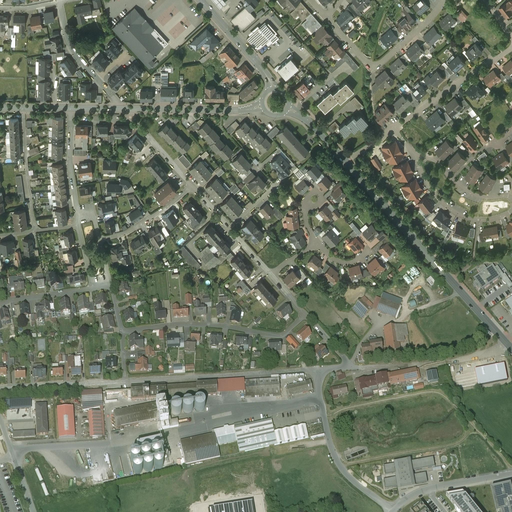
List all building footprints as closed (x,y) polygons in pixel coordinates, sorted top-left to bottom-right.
[(211,0),(219,9),(225,3),(221,0),(211,0)] [(247,4),(245,6),(250,11),(259,3),(256,0),(243,0),(244,0),(247,4)] [(300,1),(299,0),(280,0),(284,4),(286,2),(288,5),(287,6),(291,10),(295,6),(300,1)] [(352,0),(363,13),(371,7),(368,4),(371,1),(370,0),(352,0)] [(422,0),(419,0),(413,6),(417,11),(418,10),(421,13),(419,14),(420,14),(428,6),(422,0)] [(511,8),(511,0),(510,0),(507,3),(506,3),(499,9),(506,18),(511,12),(511,10),(511,9),(511,8)] [(307,9),(300,1),(295,6),(296,7),(290,13),(291,12),(295,16),(297,14),(303,20),(306,18),(311,13),(310,13),(307,10),(307,9)] [(360,11),(352,3),(350,5),(355,11),(358,14),(360,11)] [(89,4),(79,6),(80,7),(75,8),(75,7),(76,11),(75,11),(76,13),(77,16),(79,22),(78,22),(79,23),(85,21),(84,21),(83,15),(91,13),(91,14),(92,13),(92,15),(100,13),(99,8),(91,10),(90,4),(89,4)] [(355,11),(350,5),(346,8),(347,9),(352,14),(355,11)] [(415,15),(406,5),(403,8),(408,14),(408,13),(412,17),(415,15)] [(245,6),(230,20),(240,32),(256,18),(250,11),(245,6)] [(53,9),(43,11),(44,16),(40,17),(41,23),(46,22),(55,20),(53,9)] [(347,9),(336,19),(342,25),(343,26),(346,23),(351,19),(354,17),(352,14),(347,9)] [(135,13),(132,10),(131,11),(130,11),(131,11),(117,24),(116,24),(113,28),(113,27),(112,28),(113,28),(117,32),(116,32),(117,33),(117,32),(121,37),(125,41),(129,45),(129,46),(133,50),(137,54),(137,55),(141,59),(145,63),(149,67),(149,68),(150,68),(150,67),(153,64),(154,64),(153,63),(153,64),(150,60),(154,56),(154,55),(159,51),(168,43),(140,13),(137,13),(135,15),(134,14),(135,13)] [(462,10),(457,15),(463,22),(468,17),(462,10)] [(311,13),(306,18),(307,19),(301,24),(302,23),(306,27),(308,25),(313,32),(312,33),(314,32),(322,25),(316,18),(315,19),(310,14),(311,13)] [(408,14),(397,23),(404,31),(406,31),(408,29),(408,27),(415,21),(412,17),(408,13),(408,14)] [(450,13),(440,22),(446,29),(450,27),(449,26),(456,20),(456,21),(457,20),(453,16),(450,13)] [(461,21),(456,14),(453,16),(457,20),(456,21),(459,23),(461,21)] [(8,15),(0,15),(0,34),(5,35),(5,24),(8,24),(8,15)] [(25,16),(14,15),(14,24),(19,24),(19,31),(24,31),(24,24),(25,24),(25,16)] [(39,16),(30,18),(32,26),(33,29),(33,28),(41,27),(41,23),(40,17),(39,16)] [(250,36),(247,38),(257,50),(265,43),(268,46),(271,43),(272,44),(279,39),(275,35),(277,33),(268,23),(266,24),(264,23),(259,27),(258,26),(248,34),(250,36)] [(327,30),(322,25),(314,32),(316,34),(313,37),(317,42),(321,39),(324,43),(325,42),(327,40),(325,38),(330,34),(329,33),(330,33),(330,32),(328,30),(327,30)] [(402,33),(396,27),(393,30),(398,36),(402,33)] [(434,27),(424,36),(427,40),(431,44),(430,44),(437,38),(441,35),(434,27)] [(211,34),(207,29),(207,28),(191,43),(196,48),(202,43),(206,47),(207,48),(209,50),(219,42),(211,34),(212,34),(211,34)] [(352,37),(357,31),(355,28),(349,34),(352,37)] [(391,29),(380,39),(381,39),(382,38),(385,42),(384,43),(387,46),(398,37),(391,29)] [(480,41),(475,36),(472,39),(476,43),(477,44),(480,41)] [(60,38),(51,40),(52,44),(53,50),(62,48),(60,38)] [(113,43),(106,49),(107,50),(112,55),(113,57),(116,54),(116,55),(118,53),(118,52),(120,50),(119,49),(116,45),(115,44),(117,42),(113,39),(111,41),(113,43)] [(335,39),(334,39),(330,43),(327,46),(328,48),(325,51),(325,52),(326,51),(329,54),(332,52),(336,57),(344,51),(343,50),(338,45),(333,40),(335,39)] [(431,44),(427,40),(423,44),(429,50),(433,46),(431,44)] [(416,43),(406,52),(410,56),(413,60),(413,59),(417,55),(418,56),(418,55),(422,52),(423,51),(420,47),(416,43)] [(476,43),(466,51),(470,55),(469,56),(470,57),(471,57),(473,59),(483,50),(477,44),(476,43)] [(429,50),(423,44),(420,47),(423,51),(422,52),(425,55),(429,51),(429,50)] [(229,46),(221,52),(221,53),(224,56),(223,57),(225,60),(226,61),(228,60),(229,61),(233,57),(231,55),(234,52),(229,46)] [(344,51),(336,57),(338,59),(346,52),(343,49),(343,50),(344,51)] [(211,50),(205,56),(207,59),(214,53),(211,50)] [(234,52),(231,55),(233,57),(229,61),(233,66),(240,59),(234,52)] [(338,59),(327,68),(331,73),(345,61),(354,71),(359,67),(346,52),(338,59)] [(103,54),(101,53),(97,57),(104,65),(107,63),(109,61),(107,59),(103,54)] [(465,62),(458,55),(449,63),(456,71),(465,62)] [(68,57),(60,63),(64,69),(73,63),(72,61),(71,62),(68,57)] [(104,65),(97,57),(92,61),(94,62),(98,68),(100,69),(102,67),(104,65)] [(406,66),(399,58),(390,67),(397,74),(406,66)] [(511,61),(511,60),(503,67),(508,72),(509,74),(510,74),(511,71),(511,61)] [(135,61),(130,66),(138,75),(143,70),(135,61)] [(73,63),(64,69),(68,75),(76,69),(73,65),(74,64),(73,63)] [(237,71),(234,73),(234,74),(238,78),(239,77),(243,81),(245,79),(246,79),(253,73),(245,64),(237,71)] [(130,66),(123,72),(120,69),(113,75),(121,84),(128,78),(131,81),(138,75),(130,66)] [(232,66),(230,69),(229,68),(227,70),(225,72),(227,75),(230,73),(235,69),(232,66)] [(454,72),(448,66),(446,69),(451,75),(454,72)] [(235,69),(230,73),(227,75),(229,78),(234,74),(234,73),(237,71),(235,69)] [(451,75),(446,69),(443,71),(448,77),(451,75)] [(438,70),(430,77),(428,75),(424,79),(429,84),(432,81),(436,85),(444,77),(438,70)] [(494,70),(484,78),(490,86),(500,78),(498,75),(494,70)] [(391,78),(385,71),(375,80),(376,82),(381,87),(382,87),(387,83),(389,85),(394,81),(391,78)] [(315,79),(309,73),(307,76),(308,77),(305,79),(308,82),(307,83),(308,85),(315,79)] [(121,84),(113,75),(108,80),(116,89),(121,84)] [(254,79),(239,92),(245,99),(256,89),(254,86),(257,83),(254,79)] [(304,80),(299,84),(292,90),(299,98),(306,92),(311,88),(308,85),(307,83),(304,80)] [(330,91),(325,95),(324,95),(322,97),(322,98),(317,102),(325,111),(338,99),(340,102),(353,90),(345,81),(340,86),(337,88),(338,88),(332,93),(330,91)] [(376,82),(372,86),(372,94),(381,87),(376,82)] [(412,91),(406,82),(402,86),(409,94),(412,91)] [(412,91),(417,97),(418,98),(426,91),(425,89),(421,85),(420,84),(416,88),(412,91)] [(475,84),(467,91),(471,96),(473,94),(475,97),(476,97),(478,96),(478,94),(481,92),(482,91),(479,89),(475,84)] [(176,86),(168,86),(168,88),(161,88),(161,98),(171,98),(171,99),(176,99),(176,88),(176,86)] [(215,86),(206,86),(205,99),(224,100),(224,95),(223,95),(223,91),(214,90),(215,86)] [(409,94),(402,86),(396,89),(402,95),(393,103),(400,110),(411,101),(412,102),(415,100),(409,94)] [(483,86),(479,89),(482,91),(481,92),(484,95),(488,92),(483,86)] [(50,89),(39,89),(39,97),(44,97),(49,97),(49,92),(50,89)] [(194,89),(183,89),(183,99),(194,99),(194,89)] [(152,91),(140,90),(140,99),(152,100),(152,91)] [(417,97),(412,91),(409,94),(415,100),(417,97)] [(363,106),(355,97),(350,101),(358,110),(363,106)] [(455,98),(445,106),(453,116),(453,115),(453,114),(455,112),(456,113),(463,107),(462,107),(459,103),(455,98)] [(464,99),(459,103),(462,107),(463,107),(464,105),(468,109),(471,106),(464,99)] [(393,113),(385,103),(375,112),(378,115),(376,117),(382,123),(381,123),(382,123),(393,113)] [(437,111),(427,120),(432,126),(434,124),(437,126),(444,120),(441,115),(437,111)] [(446,111),(443,114),(447,119),(448,121),(451,118),(446,111)] [(356,118),(354,115),(346,122),(345,122),(339,126),(339,127),(345,134),(351,128),(353,130),(359,125),(361,128),(367,122),(360,114),(356,118)] [(237,127),(235,129),(241,135),(242,134),(250,127),(245,121),(240,125),(237,127)] [(335,121),(330,125),(335,130),(339,127),(339,126),(335,121)] [(201,126),(198,128),(199,129),(199,128),(205,134),(204,135),(212,128),(206,122),(205,122),(201,126)] [(178,135),(170,126),(169,127),(166,123),(157,131),(161,136),(162,135),(169,143),(170,142),(178,135)] [(481,124),(475,127),(476,128),(475,129),(483,141),(489,136),(481,124)] [(88,125),(76,125),(76,136),(83,136),(88,136),(88,125)] [(108,126),(97,125),(97,134),(103,134),(108,134),(108,126)] [(309,151),(286,125),(280,130),(277,133),(300,159),(309,151)] [(128,126),(114,126),(114,134),(114,136),(125,137),(129,133),(132,130),(128,126)] [(250,127),(242,134),(248,141),(249,139),(257,132),(252,126),(250,127)] [(276,126),(267,134),(271,138),(277,133),(280,130),(276,126)] [(212,128),(204,135),(211,143),(210,144),(218,136),(219,135),(212,128)] [(257,132),(249,139),(255,146),(256,145),(264,137),(258,131),(257,132)] [(464,140),(458,133),(455,136),(461,143),(464,140)] [(179,134),(178,135),(170,142),(177,150),(179,149),(182,153),(190,145),(186,141),(185,142),(179,134)] [(144,144),(136,135),(129,141),(137,150),(144,144)] [(464,140),(472,149),(477,144),(472,139),(473,138),(470,135),(464,140)] [(225,144),(218,136),(210,144),(211,143),(213,146),(213,147),(217,151),(218,150),(222,155),(223,154),(225,157),(225,158),(233,151),(226,143),(225,144)] [(264,137),(256,145),(263,152),(272,143),(265,136),(264,137)] [(447,139),(436,150),(443,157),(454,147),(447,139)] [(396,143),(395,141),(382,148),(383,150),(382,150),(385,156),(384,156),(384,157),(384,156),(386,161),(387,160),(388,161),(389,161),(390,163),(403,156),(402,154),(402,153),(396,143)] [(29,149),(32,155),(41,152),(38,146),(29,149)] [(458,151),(448,162),(455,169),(466,158),(458,151)] [(504,154),(503,152),(500,154),(500,153),(498,155),(505,165),(509,162),(504,154)] [(241,153),(233,161),(237,166),(236,167),(246,159),(241,153)] [(280,153),(271,161),(271,162),(272,161),(276,166),(275,167),(284,159),(280,153)] [(192,164),(183,154),(178,158),(187,168),(192,164)] [(505,165),(498,155),(495,157),(496,157),(493,159),(500,169),(505,165)] [(168,174),(154,159),(147,165),(161,180),(168,174)] [(246,159),(236,167),(237,167),(238,166),(242,172),(248,167),(251,164),(246,159)] [(284,159),(275,167),(276,166),(281,171),(280,171),(280,172),(278,174),(281,177),(290,170),(286,166),(289,164),(284,159)] [(377,159),(372,162),(377,170),(382,167),(377,159)] [(403,163),(394,168),(395,170),(394,170),(399,179),(400,181),(410,175),(413,180),(415,179),(414,177),(415,176),(412,172),(413,172),(408,163),(405,159),(402,160),(403,163)] [(200,160),(190,169),(196,176),(206,167),(200,160)] [(482,169),(473,164),(465,176),(474,182),(482,169)] [(206,167),(196,176),(202,182),(212,173),(206,167)] [(252,172),(248,167),(243,171),(245,174),(245,173),(247,175),(247,176),(252,172)] [(312,177),(304,168),(301,170),(304,174),(309,179),(312,177)] [(496,178),(487,173),(479,185),(488,191),(496,178)] [(309,179),(304,174),(299,178),(302,181),(303,180),(306,183),(310,180),(309,179)] [(265,183),(258,175),(256,177),(251,181),(252,181),(255,183),(254,184),(255,185),(259,189),(265,183)] [(325,176),(318,183),(324,190),(328,186),(331,183),(325,176)] [(215,178),(205,187),(211,193),(221,185),(215,178)] [(415,179),(402,187),(403,188),(403,189),(408,197),(409,197),(410,199),(422,191),(421,189),(422,189),(416,180),(416,181),(415,179)] [(302,181),(296,186),(302,193),(309,186),(306,183),(303,180),(302,181)] [(168,182),(155,193),(163,203),(177,192),(175,190),(170,184),(168,182)] [(120,184),(107,184),(107,189),(107,193),(111,193),(111,194),(116,194),(116,193),(120,194),(120,189),(119,189),(119,187),(120,188),(120,184)] [(221,185),(211,193),(217,200),(227,191),(221,185)] [(90,186),(80,188),(81,196),(92,195),(90,186)] [(338,201),(346,194),(340,187),(332,193),(338,201)] [(66,196),(56,197),(52,197),(53,204),(67,202),(66,196)] [(231,196),(221,205),(222,204),(224,207),(223,207),(227,211),(237,202),(231,196)] [(426,196),(417,203),(421,208),(430,201),(426,196)] [(430,201),(421,208),(425,213),(429,210),(434,206),(430,201)] [(192,204),(190,202),(183,208),(190,216),(197,209),(195,207),(193,204),(192,204)] [(237,202),(227,211),(230,215),(231,215),(233,217),(232,217),(233,218),(243,209),(237,202)] [(105,203),(97,205),(100,215),(114,211),(113,211),(111,203),(112,203),(106,204),(105,203)] [(272,210),(267,203),(260,210),(267,218),(274,212),(272,210)] [(326,205),(319,212),(326,220),(333,214),(331,212),(326,205)] [(282,213),(276,206),(272,210),(274,212),(277,216),(282,213)] [(139,209),(130,215),(134,221),(143,215),(140,211),(139,209)] [(199,212),(197,209),(190,216),(192,219),(191,220),(191,224),(191,225),(195,230),(206,220),(199,212)] [(335,209),(331,212),(333,214),(337,218),(341,215),(335,209)] [(25,210),(14,211),(15,215),(13,216),(15,224),(16,224),(17,228),(27,227),(25,210)] [(429,210),(425,213),(423,215),(425,218),(426,218),(431,213),(429,210)] [(437,215),(433,219),(436,221),(435,222),(438,224),(445,215),(442,213),(440,211),(437,215)] [(431,213),(426,218),(431,222),(433,219),(437,215),(433,212),(431,213)] [(297,213),(290,214),(290,216),(286,216),(288,228),(298,226),(296,215),(298,215),(297,213)] [(447,217),(445,215),(438,224),(441,226),(441,225),(444,227),(450,219),(447,217)] [(110,220),(105,221),(105,222),(107,231),(115,229),(113,220),(110,220)] [(250,220),(242,227),(247,233),(246,234),(248,236),(249,235),(254,241),(258,238),(259,239),(264,234),(258,229),(258,228),(256,226),(250,220)] [(330,224),(323,230),(326,233),(331,229),(333,227),(330,224)] [(372,224),(363,232),(370,240),(376,235),(379,233),(379,232),(372,224)] [(459,225),(456,224),(453,235),(459,237),(463,225),(460,224),(459,225)] [(221,236),(211,225),(203,232),(213,243),(221,236)] [(466,226),(463,225),(459,237),(465,239),(469,228),(466,227),(466,226)] [(157,226),(149,232),(148,231),(148,232),(153,238),(151,239),(156,246),(158,245),(163,241),(159,235),(161,233),(157,226)] [(497,226),(493,227),(490,228),(492,237),(499,236),(498,230),(497,226)] [(493,227),(483,228),(484,233),(485,238),(492,237),(490,228),(493,227)] [(301,229),(293,230),(295,234),(297,238),(301,235),(304,234),(301,229)] [(331,229),(326,233),(322,237),(331,246),(339,239),(331,229)] [(382,229),(379,232),(379,233),(376,235),(381,240),(387,235),(382,229)] [(354,230),(350,233),(354,238),(355,237),(358,234),(354,230)] [(72,232),(63,234),(66,244),(66,246),(68,246),(73,244),(73,243),(74,243),(72,232)] [(301,235),(297,238),(295,234),(290,237),(297,248),(305,242),(301,235)] [(142,236),(131,242),(136,251),(137,251),(147,244),(148,244),(144,239),(142,235),(142,236)] [(387,235),(381,240),(385,244),(386,243),(391,239),(387,235)] [(231,247),(221,236),(214,243),(222,252),(224,254),(231,247)] [(354,238),(348,243),(355,252),(362,245),(355,237),(354,238)] [(32,239),(23,240),(25,254),(31,253),(31,250),(33,250),(32,239)] [(13,241),(0,242),(0,248),(1,253),(5,252),(14,251),(14,247),(15,247),(15,244),(13,244),(13,241)] [(123,246),(111,248),(112,254),(113,254),(114,259),(118,258),(118,259),(122,259),(123,264),(130,263),(128,254),(122,255),(121,249),(127,248),(126,242),(122,243),(123,246)] [(222,252),(214,243),(209,247),(211,250),(217,257),(222,252)] [(385,244),(379,249),(386,256),(393,250),(386,243),(385,244)] [(158,245),(156,246),(153,247),(157,254),(162,251),(158,245)] [(208,245),(200,252),(203,256),(211,250),(209,247),(208,245)] [(195,259),(183,246),(179,249),(188,264),(190,264),(195,259)] [(76,250),(68,252),(70,262),(78,260),(76,250)] [(203,256),(202,258),(208,265),(217,257),(211,250),(203,256)] [(217,257),(208,265),(212,269),(225,257),(226,256),(224,254),(222,252),(217,257)] [(238,255),(231,262),(234,265),(238,269),(245,263),(238,255)] [(322,262),(314,255),(308,262),(316,269),(319,266),(322,262)] [(381,255),(376,259),(381,264),(385,260),(381,255)] [(376,259),(375,258),(367,266),(374,274),(375,273),(376,275),(379,272),(377,271),(381,268),(382,269),(384,268),(381,264),(376,259)] [(245,263),(238,269),(245,277),(251,271),(245,263)] [(331,267),(326,263),(323,269),(322,270),(325,272),(330,267),(331,267)] [(418,264),(415,266),(419,272),(423,270),(418,264)] [(359,265),(349,268),(352,278),(356,277),(356,278),(362,276),(360,270),(359,265)] [(319,266),(316,269),(314,271),(320,276),(322,270),(323,269),(319,266)] [(493,266),(474,279),(482,290),(501,277),(495,269),(493,266)] [(330,267),(325,272),(324,275),(331,281),(332,280),(335,282),(338,277),(336,275),(338,273),(330,267)] [(504,276),(498,267),(495,269),(501,277),(502,279),(503,282),(503,283),(504,284),(506,285),(509,289),(511,286),(511,285),(505,275),(504,276)] [(293,270),(289,273),(288,272),(286,275),(287,275),(284,278),(290,285),(299,277),(302,280),(306,277),(299,269),(295,273),(293,270)] [(366,269),(360,270),(362,276),(362,277),(371,274),(366,269)] [(49,275),(52,286),(61,283),(58,272),(49,275)] [(82,274),(72,276),(72,277),(69,278),(70,285),(74,284),(74,285),(84,283),(82,274)] [(427,280),(432,286),(437,282),(432,276),(427,280)] [(21,278),(16,279),(16,278),(8,279),(9,286),(10,289),(11,288),(14,288),(15,292),(24,290),(23,281),(23,280),(22,280),(21,278)] [(43,279),(33,281),(34,289),(44,288),(43,279)] [(247,286),(241,279),(237,283),(240,287),(242,290),(247,286)] [(269,291),(261,282),(254,287),(262,296),(269,291)] [(127,284),(118,286),(120,294),(119,294),(120,299),(125,298),(124,294),(130,293),(130,289),(128,289),(127,284)] [(247,286),(242,290),(245,293),(247,294),(251,290),(247,286)] [(269,291),(262,296),(267,303),(266,303),(269,306),(277,300),(269,291)] [(106,296),(97,297),(98,300),(96,300),(96,306),(98,306),(99,306),(107,305),(106,296)] [(364,297),(352,309),(362,319),(374,307),(364,297)] [(87,298),(77,299),(79,312),(89,311),(88,305),(87,299),(87,298)] [(400,307),(381,299),(376,311),(396,318),(400,307)] [(69,301),(60,302),(61,308),(60,308),(61,313),(65,312),(70,312),(69,301)] [(49,303),(40,304),(41,306),(36,306),(37,320),(43,319),(43,314),(50,313),(49,303)] [(199,304),(194,304),(195,317),(200,317),(200,316),(206,316),(205,307),(199,308),(199,304)] [(241,313),(233,305),(231,304),(230,308),(231,308),(231,311),(232,311),(230,321),(239,323),(241,313)] [(28,306),(14,308),(16,318),(21,317),(29,316),(28,306)] [(159,306),(154,306),(156,320),(166,319),(165,311),(160,311),(159,306)] [(285,306),(277,313),(283,320),(287,316),(289,317),(292,314),(285,306)] [(225,307),(216,308),(217,318),(226,317),(225,307)] [(187,309),(173,310),(174,319),(188,317),(187,309)] [(7,310),(0,312),(0,318),(1,322),(10,320),(7,310)] [(132,312),(124,314),(126,323),(134,321),(132,312)] [(112,317),(101,320),(103,331),(112,329),(114,329),(112,317)] [(406,325),(396,327),(399,343),(404,342),(403,337),(408,336),(406,325)] [(396,327),(383,328),(387,354),(400,352),(399,343),(396,327)] [(305,328),(297,335),(303,342),(311,335),(305,328)] [(170,336),(166,336),(167,348),(180,347),(179,336),(176,336),(175,334),(170,334),(170,336)] [(200,334),(191,334),(190,342),(199,342),(200,334)] [(222,336),(207,335),(207,339),(211,339),(211,344),(215,344),(217,344),(221,344),(222,336)] [(247,338),(237,337),(236,345),(237,345),(237,346),(237,347),(240,347),(241,346),(246,346),(247,341),(247,338)] [(299,346),(291,337),(287,341),(295,350),(299,346)] [(138,338),(130,338),(130,349),(139,348),(140,349),(143,349),(144,348),(144,345),(143,344),(142,339),(138,339),(138,338)] [(195,342),(190,342),(187,342),(187,344),(187,351),(191,351),(192,352),(194,352),(195,351),(195,342)] [(280,342),(269,343),(269,352),(281,352),(281,346),(280,342)] [(380,342),(369,344),(370,348),(371,353),(382,351),(380,342)] [(317,345),(311,351),(314,353),(320,348),(317,345)] [(314,353),(313,354),(319,361),(327,354),(321,347),(320,348),(314,353)] [(368,347),(363,347),(361,349),(363,357),(371,356),(371,353),(370,348),(368,348),(368,347)] [(81,365),(77,366),(76,362),(76,359),(68,360),(69,369),(71,369),(71,376),(81,375),(81,365)] [(106,360),(105,360),(106,368),(107,368),(107,370),(111,370),(111,368),(116,368),(116,359),(106,360)] [(147,361),(138,361),(138,365),(139,371),(139,372),(147,371),(147,361)] [(40,365),(33,366),(33,369),(34,378),(39,378),(39,377),(45,377),(45,368),(40,368),(40,365)] [(100,365),(89,366),(90,375),(90,376),(94,375),(94,374),(100,374),(100,365)] [(62,368),(52,368),(53,373),(51,373),(51,377),(53,377),(63,376),(62,368)] [(25,370),(15,371),(16,379),(25,379),(25,370)] [(415,372),(391,377),(392,384),(417,379),(415,372)] [(426,375),(428,384),(437,382),(435,373),(426,375)] [(371,380),(366,381),(366,380),(359,381),(358,380),(356,381),(355,382),(356,385),(358,386),(358,387),(357,389),(357,393),(359,394),(362,393),(362,397),(373,395),(372,392),(388,389),(387,386),(387,385),(387,384),(390,383),(390,384),(392,384),(391,377),(390,375),(386,376),(371,379),(371,380)] [(216,384),(196,385),(197,397),(244,394),(244,382),(244,380),(216,382),(216,384)] [(244,382),(244,394),(245,397),(280,395),(279,380),(244,382)] [(310,381),(286,387),(289,397),(312,391),(310,381)] [(196,385),(165,387),(165,389),(166,399),(197,397),(196,385)] [(345,387),(332,390),(334,396),(347,393),(345,387)] [(165,389),(131,391),(131,401),(143,400),(149,400),(166,399),(165,389)] [(102,391),(82,392),(81,392),(83,411),(103,407),(102,391)] [(31,401),(5,402),(5,411),(31,410),(31,401)] [(205,408),(205,406),(205,404),(203,402),(202,401),(199,401),(197,401),(196,402),(194,404),(194,407),(194,409),(196,410),(198,412),(200,412),(202,412),(204,410),(205,408)] [(153,405),(113,412),(117,428),(156,420),(156,419),(159,419),(160,424),(168,422),(165,408),(165,407),(165,406),(164,403),(153,405)] [(193,410),(193,408),(193,406),(192,404),(190,403),(188,403),(185,403),(184,404),(182,406),(182,408),(183,411),(184,412),(186,414),(188,414),(190,413),(192,412),(193,410)] [(46,405),(35,405),(37,435),(48,434),(46,405)] [(181,412),(182,410),(181,408),(180,406),(178,405),(176,405),(174,405),(172,406),(171,408),(170,410),(171,413),(172,414),(174,416),(176,416),(178,415),(180,414),(181,412)] [(73,408),(57,409),(59,439),(75,438),(73,408)] [(100,412),(88,413),(90,438),(102,438),(100,412)] [(271,421),(234,429),(237,442),(240,454),(277,446),(274,432),(275,432),(274,427),(273,428),(271,421)] [(306,425),(275,432),(274,432),(277,446),(308,439),(306,425)] [(224,427),(224,429),(213,431),(215,438),(217,447),(237,442),(234,429),(234,427),(229,428),(227,426),(224,427)] [(215,438),(181,446),(180,442),(185,466),(220,458),(217,447),(215,438)] [(161,440),(137,445),(138,453),(163,447),(161,440)] [(414,470),(435,466),(434,457),(412,461),(412,457),(394,460),(394,463),(384,465),(386,474),(396,472),(396,477),(384,479),(386,488),(398,486),(398,488),(416,485),(416,483),(428,482),(426,472),(415,474),(414,470)] [(511,511),(511,487),(511,485),(492,489),(496,511),(511,511)] [(478,511),(464,493),(446,496),(456,508),(455,509),(457,511),(478,511)] [(428,511),(421,503),(411,511),(410,511),(428,511)]
